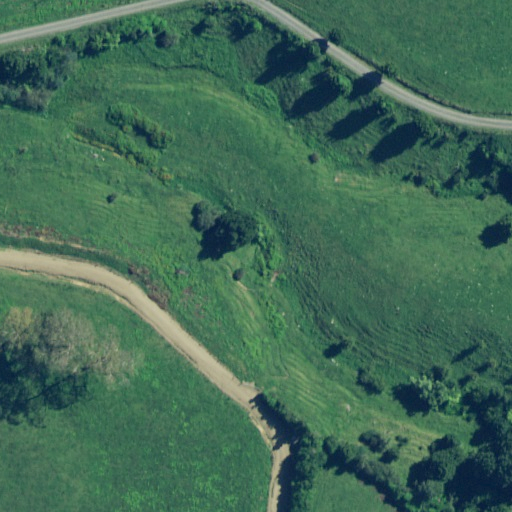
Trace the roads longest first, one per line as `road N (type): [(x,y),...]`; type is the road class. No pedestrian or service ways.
road 1 (track): [(255,511),(248,426),(231,384),(218,379),(185,333),(89,265),(0,242)]
road 2 (track): [(243,0),(392,73),(511,107)]
road 3 (track): [(0,110),(34,30),(88,3),(119,0)]
